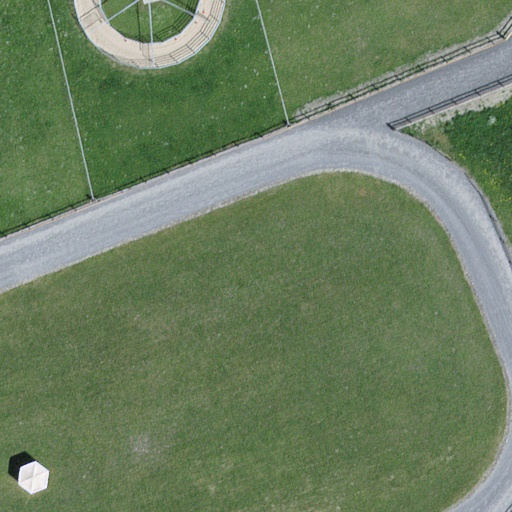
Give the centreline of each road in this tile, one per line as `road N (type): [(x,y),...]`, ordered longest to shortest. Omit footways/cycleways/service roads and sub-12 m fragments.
road 1 (track): [(511,56),(0,260)]
road 2 (track): [(511,323),(452,191),(420,165),(357,140)]
